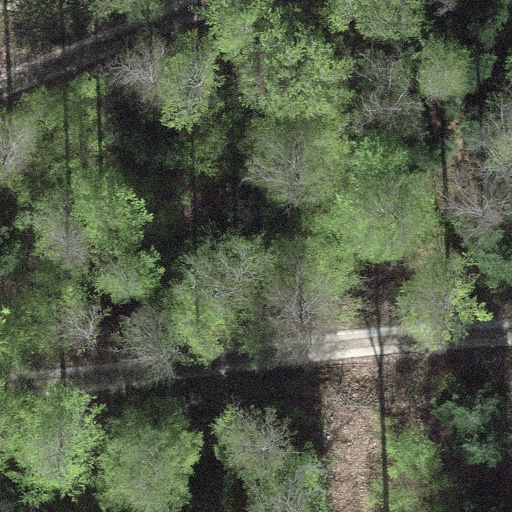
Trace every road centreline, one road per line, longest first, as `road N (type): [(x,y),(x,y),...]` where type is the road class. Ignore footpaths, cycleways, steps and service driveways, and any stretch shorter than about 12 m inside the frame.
road 1 (track): [(0,382),(511,335)]
road 2 (track): [(0,76),(179,0)]
